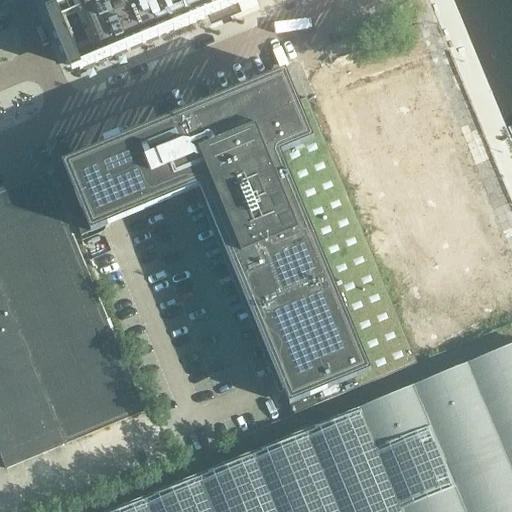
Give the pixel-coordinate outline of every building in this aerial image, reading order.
[(50,0),(55,9),(56,12),(80,70),(204,19),(208,17),(237,5),(250,0),(50,0)] [(81,159),(54,170),(54,171),(79,230),(81,236),(108,225),(109,226),(114,224),(172,201),(202,189),(279,375),(286,392),(285,392),(295,416),(417,365),(312,111),(310,106),(308,100),(295,70),(294,71),(294,72),(174,121),(157,128),(155,129),(145,133),(138,136),(136,137),(119,144),(117,145),(100,152),(98,152),(87,157),(81,160),(81,159)] [(511,318),(409,71),(312,111),(417,365),(511,325),(511,318)] [(144,412),(70,234),(60,209),(15,228),(3,199),(0,200),(0,452),(7,470),(85,437),(112,426),(144,412)] [(511,511),(511,345),(368,406),(111,511),(511,511)]
